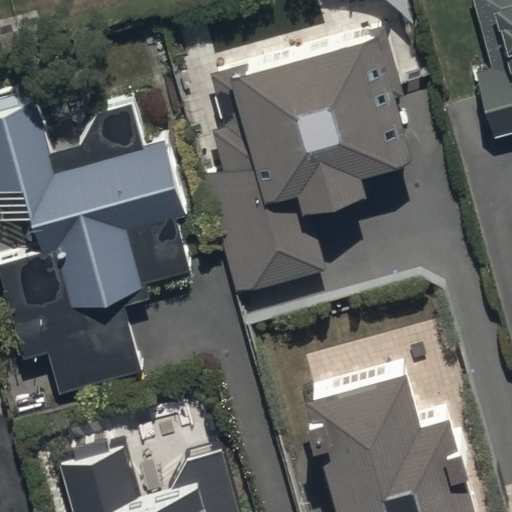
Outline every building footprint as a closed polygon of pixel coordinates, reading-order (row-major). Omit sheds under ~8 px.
[(477,71),(495,139),(511,134),(511,4),(495,9),(509,62),(477,71)] [(412,169),(378,43),(240,80),(237,69),(208,77),(232,167),(204,174),(237,296),(325,272),(311,219),(366,204),(360,183),(412,169)] [(143,269),(189,257),(177,205),(185,203),(167,127),(143,133),(133,92),(95,103),(83,132),(52,141),(38,88),(0,98),(0,207),(2,214),(32,206),(38,230),(0,240),(0,267),(21,345),(49,337),(60,377),(142,355),(126,296),(149,290),(143,269)] [(335,511),(484,511),(455,398),(417,408),(404,359),(303,385),(335,511)] [(127,445),(58,462),(70,511),(241,511),(226,449),(184,460),(167,495),(141,498),(127,445)]
